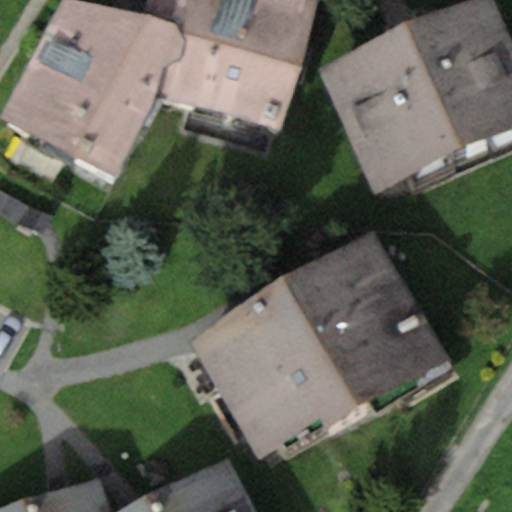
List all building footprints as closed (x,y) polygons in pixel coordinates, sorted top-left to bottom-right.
[(0,123),(113,186),(155,98),(277,133),(314,5),(295,0),(145,0),(140,17),(61,4),(0,116),(0,123)] [(511,33),(497,0),(495,0),(326,75),(380,197),(511,139),(511,33)] [(382,240),(193,348),(261,465),(330,425),(336,436),(455,368),(382,240)] [(257,511),(236,461),(116,511),(257,511)] [(113,511),(98,474),(7,511),(113,511)]
